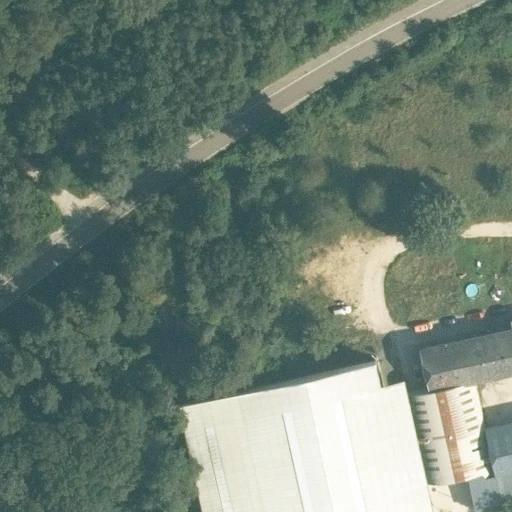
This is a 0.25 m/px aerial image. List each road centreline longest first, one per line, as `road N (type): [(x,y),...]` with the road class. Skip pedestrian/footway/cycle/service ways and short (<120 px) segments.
road 1 (tertiary): [(0,297),(185,161),(359,49),(457,0)]
road 2 (unknown): [(101,219),(126,243),(233,171),(511,16)]
road 3 (track): [(0,142),(87,230)]
